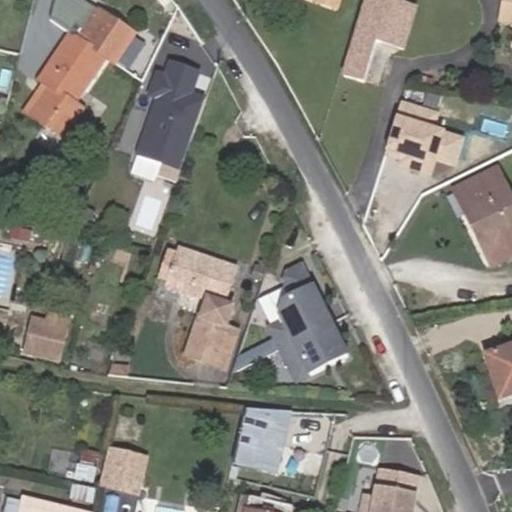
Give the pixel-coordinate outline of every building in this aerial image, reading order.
[(76,36),(94,9),(81,0),(55,0),(51,19),(74,34),(76,36)] [(400,47),(413,6),(393,0),(368,0),(344,74),(360,79),(373,38),(400,47)] [(511,21),(511,0),(505,0),(502,19),(511,21)] [(75,106),(108,59),(119,26),(94,9),(76,36),(74,34),(41,82),(44,84),(50,89),(30,117),(64,139),(83,111),(75,106)] [(119,26),(108,59),(115,64),(134,36),(119,26)] [(200,78),(171,68),(167,81),(159,79),(151,99),(159,102),(140,157),(182,172),(202,115),(188,110),(200,78)] [(24,113),(30,117),(50,89),(44,84),(24,113)] [(474,229),(485,251),(511,238),(511,199),(494,162),(482,167),(487,177),(465,188),(483,225),(474,229)] [(0,207),(9,209),(13,185),(0,182),(0,207)] [(456,192),(474,229),(483,225),(465,188),(456,192)] [(132,210),(109,205),(105,219),(128,225),(132,210)] [(27,243),(29,233),(14,229),(12,240),(27,243)] [(80,271),(81,234),(60,233),(59,270),(80,271)] [(511,238),(485,251),(492,266),(511,256),(511,238)] [(169,287),(198,297),(210,264),(181,254),(169,287)] [(210,264),(198,297),(209,300),(189,359),(218,368),(226,345),(234,347),(238,333),(223,327),(230,307),(223,305),(235,272),(210,264)] [(347,356),(300,265),(286,272),(283,282),(290,297),(282,301),(278,314),(281,321),(268,327),(274,339),(279,349),(295,382),(347,356)] [(69,324),(72,313),(61,310),(58,321),(69,324)] [(58,321),(35,315),(27,349),(61,357),(69,324),(58,321)] [(237,358),(232,373),(279,349),(274,339),(237,358)] [(226,345),(218,368),(226,371),(234,347),(226,345)] [(511,348),(489,356),(502,401),(511,398),(511,348)] [(275,466),(288,413),(247,410),(236,456),(275,466)] [(150,465),(112,456),(102,493),(140,503),(150,465)] [(410,511),(417,477),(378,469),(375,486),(368,484),(362,511),(410,511)] [(72,485),(70,500),(94,504),(96,488),(72,485)] [(8,511),(19,511),(22,501),(11,499),(8,511)] [(292,511),(293,510),(251,499),(248,511),(292,511)] [(22,501),(19,511),(69,511),(70,509),(23,500),(22,501)]
